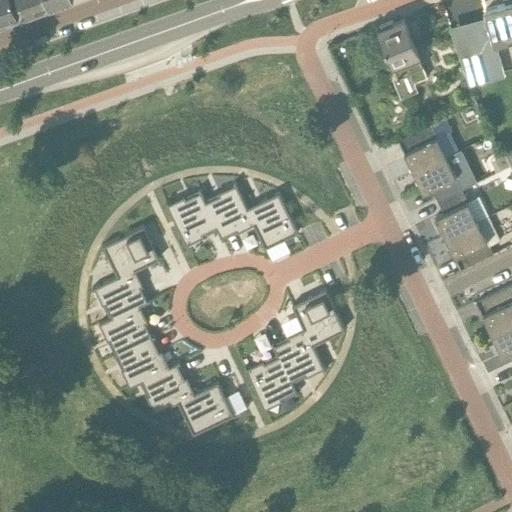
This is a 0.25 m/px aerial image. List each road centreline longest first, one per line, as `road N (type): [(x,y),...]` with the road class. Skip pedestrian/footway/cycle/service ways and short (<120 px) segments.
road 1 (residential): [(389,225),(306,48),(315,30),(402,0)]
road 2 (tertiary): [(0,89),(252,0)]
road 3 (residential): [(275,275),(247,262),(206,269),(182,289),(177,313),(186,331),(221,340),(260,319),(277,285)]
road 4 (residential): [(511,482),(425,301)]
road 5 (residential): [(389,225),(275,275)]
road 6 (residential): [(115,0),(0,41)]
